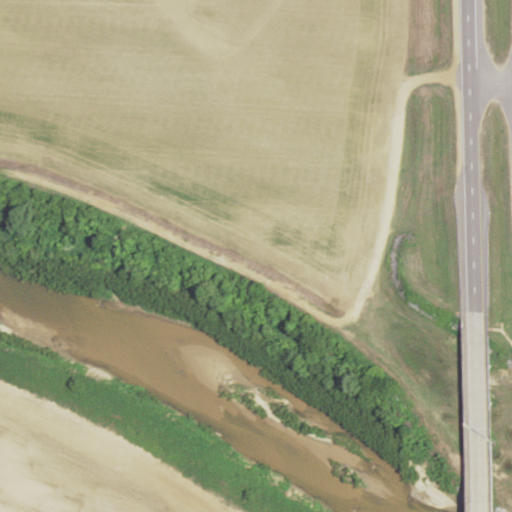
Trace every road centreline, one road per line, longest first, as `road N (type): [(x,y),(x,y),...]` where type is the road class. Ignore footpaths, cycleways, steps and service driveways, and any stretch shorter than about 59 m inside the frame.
road 1 (trunk): [(473,91),(479,314)]
road 2 (trunk): [(479,314),(484,511)]
